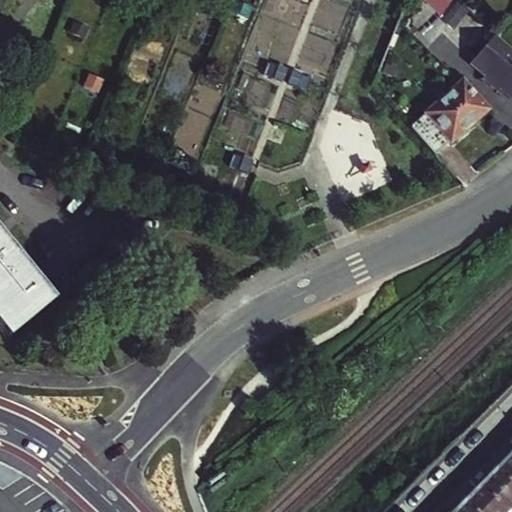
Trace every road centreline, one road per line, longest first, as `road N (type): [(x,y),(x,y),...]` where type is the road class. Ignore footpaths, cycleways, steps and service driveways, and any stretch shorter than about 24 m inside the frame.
road 1 (tertiary): [(87,482),(227,334),(511,193)]
road 2 (tertiary): [(511,425),(429,511)]
